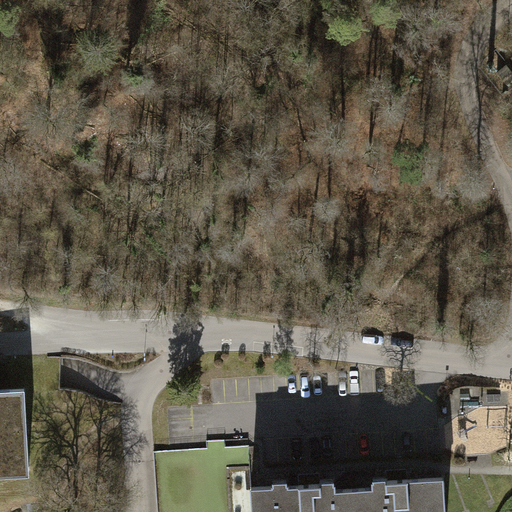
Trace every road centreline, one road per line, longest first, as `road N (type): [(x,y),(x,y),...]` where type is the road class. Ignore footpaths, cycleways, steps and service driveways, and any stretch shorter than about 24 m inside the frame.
road 1 (residential): [(511,365),(187,337),(0,343)]
road 2 (track): [(52,511),(87,442),(137,412)]
road 3 (track): [(124,336),(0,310)]
